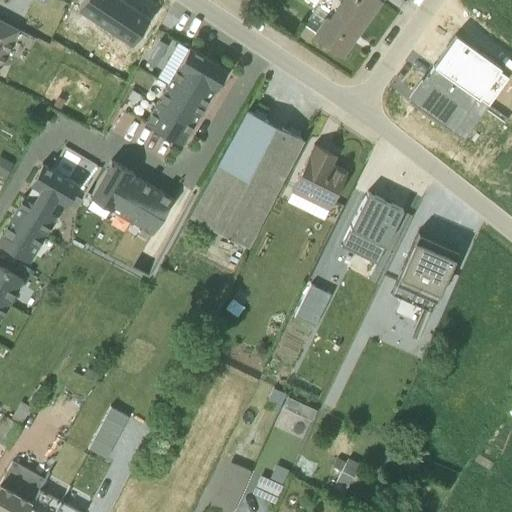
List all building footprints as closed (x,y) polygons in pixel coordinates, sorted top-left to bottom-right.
[(325,16),(313,36),(341,56),(379,1),(377,0),(340,0),(328,18),(325,16)] [(0,19),(0,63),(18,29),(0,19)] [(433,64),(432,65),(478,98),(500,67),(454,34),(437,58),(440,61),(436,66),(433,64)] [(226,69),(188,47),(176,67),(214,89),(226,69)] [(462,140),(487,105),(478,98),(432,65),(422,79),(420,78),(407,96),(450,127),(448,130),(462,140)] [(212,88),(176,67),(166,84),(202,105),(212,88)] [(166,84),(155,103),(191,124),(202,105),(166,84)] [(155,103),(144,122),(180,143),(191,124),(155,103)] [(299,137),(300,131),(290,126),(286,130),(285,130),(264,119),(265,114),(255,108),(251,112),(245,110),(187,214),(188,216),(247,246),(302,139),(302,138),(299,137)] [(335,154),(313,143),(290,191),(291,191),(286,201),(322,219),(327,209),(328,210),(346,171),(331,163),(335,154)] [(13,163),(0,155),(0,176),(4,178),(13,163)] [(132,172),(110,160),(89,196),(111,209),(132,172)] [(31,185),(38,190),(55,200),(74,211),(81,199),(72,194),(78,185),(50,169),(41,163),(29,184),(31,185)] [(149,184),(131,174),(111,209),(128,219),(149,184)] [(171,198),(149,184),(128,219),(151,233),(171,198)] [(24,197),(31,201),(38,190),(31,185),(24,197)] [(402,209),(366,191),(340,245),(376,263),(402,209)] [(9,218),(42,238),(55,216),(48,211),(31,201),(24,197),(22,196),(10,216),(9,218)] [(42,238),(9,218),(0,233),(0,245),(28,262),(42,238)] [(407,253),(390,292),(430,310),(448,269),(447,270),(457,249),(416,231),(407,253)] [(0,298),(8,303),(23,280),(0,266),(0,298)] [(0,317),(8,303),(0,298),(0,317)] [(305,437),(317,406),(289,394),(276,425),(305,437)] [(0,425),(0,443),(6,447),(30,407),(20,402),(10,418),(6,416),(0,425)] [(344,462),(335,457),(331,465),(334,466),(334,468),(339,471),(334,481),(345,486),(358,462),(347,457),(344,462)] [(23,511),(37,487),(42,477),(11,460),(0,480),(0,511),(23,511)] [(230,511),(248,470),(228,461),(209,506),(221,511),(230,511)] [(282,484),(260,474),(252,493),(273,502),(282,484)] [(23,511),(82,511),(83,511),(37,487),(23,511)]
